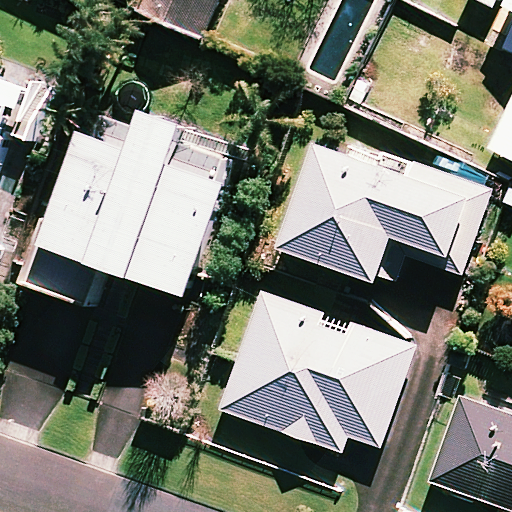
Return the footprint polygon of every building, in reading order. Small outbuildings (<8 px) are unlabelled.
[(225,0),(150,0),(147,8),(209,36),(225,0)] [(511,0),(479,0),(505,11),(491,43),(511,52),(511,0)] [(0,252),(1,249),(0,248),(0,194),(11,162),(4,160),(13,135),(33,142),(54,84),(0,64),(0,252)] [(110,263),(198,293),(237,179),(232,177),(241,149),(197,134),(200,124),(158,109),(150,132),(110,118),(104,136),(91,131),(39,285),(96,304),(110,263)] [(511,114),(497,151),(511,157),(511,114)] [(489,217),(499,188),(391,152),(388,159),(326,138),(290,245),(385,277),(399,236),(459,256),(474,212),(489,217)] [(420,348),(267,296),(228,409),(348,451),(354,435),(386,446),(420,348)] [(511,412),(468,397),(438,482),(511,507),(511,412)]
